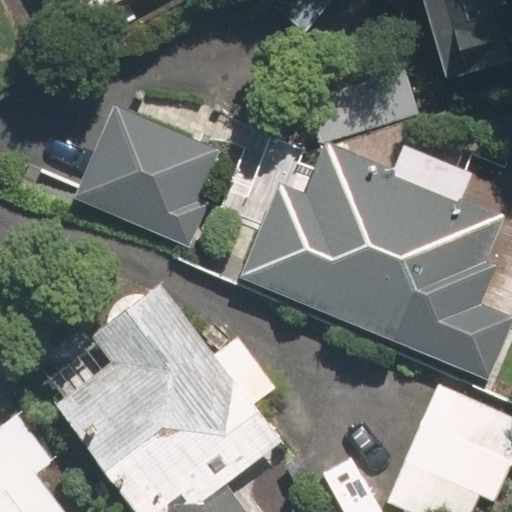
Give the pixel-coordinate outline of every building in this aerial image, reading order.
[(70,0),(85,26),(133,0),(70,0)] [(242,139),(136,92),(88,201),(193,248),(242,139)] [(511,205),(348,135),(325,190),(297,178),(255,276),(497,380),(511,345),(511,205)] [(263,511),(243,482),(300,441),(272,402),(293,387),(252,330),(231,345),(179,272),(100,329),(126,364),(74,401),(154,511),(263,511)] [(504,505),(511,483),(511,400),(446,377),(404,499),(442,511),(481,511),(487,499),(504,505)] [(21,409),(0,379),(0,511),(86,511),(54,465),(69,454),(32,401),(21,409)] [(400,511),(367,442),(333,459),(358,511),(400,511)]
